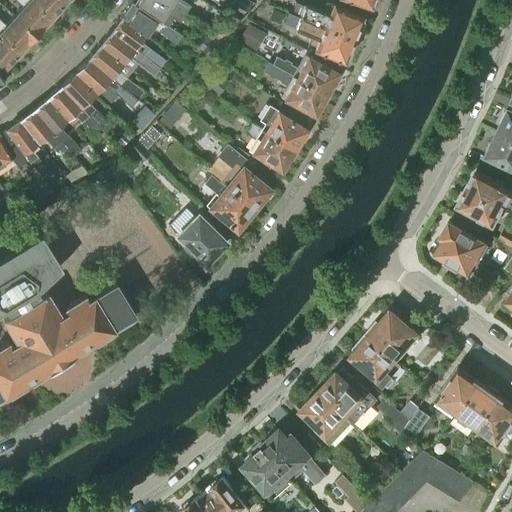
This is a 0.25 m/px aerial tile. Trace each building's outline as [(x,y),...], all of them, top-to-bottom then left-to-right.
[(15,0),(22,6),(13,15),(35,35),(50,18),(30,0),(15,0)] [(30,0),(50,18),(65,1),(64,0),(30,0)] [(130,0),(131,1),(159,19),(165,11),(179,20),(184,12),(164,0),(130,0)] [(164,0),(184,12),(189,4),(182,0),(164,0)] [(295,2),(291,12),(353,38),(357,29),(359,28),(362,20),(361,17),(363,14),(329,0),(325,11),(305,3),(304,5),(295,2)] [(131,1),(120,15),(145,33),(150,26),(173,40),(178,32),(159,19),(131,1)] [(288,11),(283,23),(295,28),(315,36),(310,46),(343,60),(344,58),(346,57),(350,49),(349,46),(353,38),(291,12),(291,13),(288,11)] [(0,20),(0,33),(19,52),(35,35),(13,15),(5,25),(0,20)] [(120,15),(110,30),(158,66),(164,59),(140,40),(145,33),(120,15)] [(110,30),(98,43),(130,69),(136,61),(153,73),(158,66),(110,30)] [(19,52),(0,33),(0,65),(4,69),(19,52)] [(98,43),(86,57),(136,97),(142,90),(125,75),(130,69),(98,43)] [(276,55),(272,63),(326,93),(337,72),(332,69),(333,68),(307,54),(303,52),(295,66),(289,63),(290,61),(284,58),(283,59),(276,55)] [(74,70),(73,71),(95,92),(97,90),(104,83),(125,100),(130,104),(136,97),(86,57),(74,70)] [(266,60),(262,69),(280,79),(279,81),(289,87),(283,97),(310,112),(310,111),(315,114),(326,93),(272,63),(271,63),(266,60)] [(72,72),(59,85),(101,128),(108,122),(106,119),(87,100),(93,94),(95,92),(73,71),(72,72)] [(59,85),(45,96),(72,126),(80,120),(91,132),(93,135),(101,128),(59,85)] [(45,96),(32,107),(63,143),(69,151),(73,155),(80,149),(77,145),(65,132),(72,126),(45,96)] [(264,122),(260,127),(264,130),(294,149),(306,129),(302,126),(302,125),(268,103),(258,118),(264,122)] [(32,107),(18,118),(37,141),(44,136),(55,149),(63,143),(32,107)] [(502,121),(498,131),(511,137),(511,110),(509,109),(507,112),(505,111),(500,120),(502,121)] [(18,118),(4,129),(26,158),(33,167),(39,174),(42,178),(49,172),(46,168),(30,147),(37,141),(18,118)] [(264,130),(260,127),(252,122),(246,131),(258,139),(251,151),(276,167),(277,166),(281,169),(294,149),(264,130)] [(0,130),(0,164),(11,157),(16,165),(26,158),(4,129),(0,130)] [(488,149),(486,153),(511,165),(511,137),(498,131),(493,140),(490,141),(487,146),(488,149)] [(219,181),(225,185),(253,208),(270,187),(242,165),(247,158),(227,142),(217,154),(231,166),(219,181)] [(511,191),(510,190),(511,189),(475,169),(456,205),(492,224),(503,204),(511,208),(511,207),(511,191)] [(225,185),(219,181),(211,174),(205,182),(219,193),(209,206),(236,228),(253,208),(225,185)] [(197,214),(178,234),(186,242),(180,249),(192,260),(198,253),(205,260),(206,259),(208,260),(218,251),(215,249),(224,240),(197,214)] [(443,237),(435,251),(446,257),(444,260),(457,267),(458,265),(467,270),(475,256),(479,258),(488,243),(485,242),(489,236),(476,228),(472,234),(448,220),(439,235),(443,237)] [(0,257),(0,310),(3,308),(7,314),(1,318),(15,342),(9,345),(7,341),(0,345),(0,394),(3,393),(4,394),(47,368),(48,369),(70,355),(69,354),(112,327),(111,326),(133,312),(114,281),(93,294),(86,298),(83,294),(63,306),(66,311),(60,315),(45,291),(39,295),(35,289),(39,287),(59,266),(39,233),(0,257)] [(376,320),(365,333),(394,357),(403,345),(407,348),(419,333),(389,308),(378,322),(376,320)] [(394,357),(365,333),(354,346),(356,348),(351,354),(387,384),(394,377),(390,374),(400,362),(394,357)] [(436,398),(456,413),(480,380),(459,366),(436,398)] [(326,382),(318,390),(343,413),(350,419),(353,422),(377,397),(359,379),(352,386),(336,371),(334,373),(331,373),(326,378),(326,382)] [(456,413),(475,427),(499,394),(497,393),(499,391),(489,384),(488,386),(480,380),(456,413)] [(302,406),(301,408),(318,425),(316,428),(329,441),(350,419),(343,413),(318,390),(311,398),(308,398),(303,403),(302,406)] [(511,403),(499,394),(475,427),(495,441),(503,430),(510,435),(511,432),(511,420),(511,418),(511,403)] [(401,431),(404,426),(409,419),(384,397),(375,408),(401,431)] [(404,426),(414,433),(428,414),(418,407),(409,419),(404,426)] [(263,443),(262,443),(293,479),(293,478),(292,477),(303,467),(316,482),(326,473),(289,431),(284,436),(279,430),(264,444),(263,443)] [(257,453),(245,463),(257,477),(254,480),(264,491),(267,488),(273,496),(293,479),(262,443),(255,450),(257,453)] [(359,511),(393,511),(425,480),(458,500),(471,479),(421,450),(359,511)] [(333,461),(354,483),(364,474),(343,452),(333,461)] [(322,499),(328,507),(352,485),(341,472),(327,485),(332,491),(322,499)] [(212,487),(204,493),(206,495),(218,511),(244,511),(249,508),(247,505),(255,499),(247,489),(239,495),(223,474),(211,484),(210,485),(212,487)] [(195,496),(182,507),(186,511),(218,511),(206,495),(204,493),(197,498),(195,496)]
